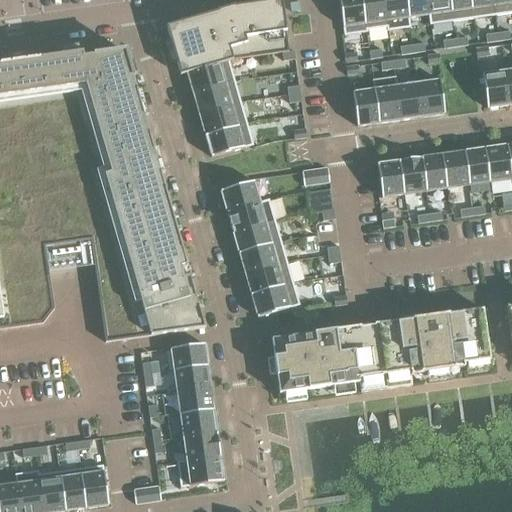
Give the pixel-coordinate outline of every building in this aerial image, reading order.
[(282,53),(288,52),(285,32),(286,32),(281,0),(234,7),(234,6),(217,11),(217,12),(165,27),(180,76),(187,74),(229,62),(236,60),(263,56),(282,53)] [(360,0),(338,0),(342,27),(342,28),(343,36),(365,33),(365,31),(364,25),(365,25),(360,0)] [(382,0),(360,0),(365,25),(364,25),(365,31),(386,28),(387,28),(382,0)] [(404,0),(382,0),(387,28),(386,28),(387,32),(387,31),(409,28),(410,28),(409,19),(407,19),(404,0)] [(426,0),(404,0),(407,19),(409,19),(428,16),(429,16),(426,0)] [(448,0),(426,0),(429,16),(428,16),(429,26),(430,26),(452,22),(448,0)] [(470,0),(448,0),(452,22),(473,19),(470,0)] [(492,0),(470,0),(473,19),(495,16),(496,16),(494,7),(493,7),(492,0)] [(511,0),(492,0),(493,7),(494,7),(496,16),(511,13),(511,0)] [(497,34),(498,42),(510,40),(509,32),(497,34)] [(486,44),(498,42),(497,34),(485,35),(486,44)] [(467,46),(466,38),(454,40),(455,48),(467,46)] [(443,50),(455,48),(454,40),(442,41),(443,50)] [(425,52),(423,44),(411,46),(413,54),(425,52)] [(401,56),(413,54),(411,46),(399,47),(401,56)] [(475,50),(476,58),(489,56),(487,48),(475,50)] [(0,330),(42,325),(53,310),(48,273),(45,248),(91,241),(95,266),(105,343),(204,329),(189,277),(184,279),(180,268),(186,266),(132,80),(135,79),(126,50),(93,55),(93,57),(84,58),(83,53),(0,64),(0,330)] [(370,60),(382,58),(381,50),(368,52),(370,60)] [(283,62),(295,60),(294,52),(288,52),(282,53),(283,62)] [(356,62),(356,61),(355,54),(343,55),(344,63),(356,62)] [(428,65),(440,63),(439,55),(426,57),(428,65)] [(404,60),(392,62),(393,70),(405,68),(404,60)] [(193,95),(235,83),(229,62),(187,74),(193,95)] [(393,70),(392,62),(380,63),(381,72),(393,70)] [(359,75),(358,67),(357,67),(345,68),(346,76),(359,75)] [(509,106),(504,72),(482,75),(486,109),(509,106)] [(374,90),(379,124),(400,121),(395,87),(396,87),(395,77),(394,77),(373,81),(372,81),(373,90),(374,90)] [(417,84),(422,118),(444,115),(440,82),(439,81),(417,84)] [(199,116),(241,103),(235,83),(193,95),(199,116)] [(417,84),(396,87),(395,87),(400,121),(422,118),(417,84)] [(288,96),(300,94),(298,86),(287,88),(288,96)] [(352,94),(356,127),(379,124),(374,90),(373,90),(351,93),(352,94)] [(289,104),(301,102),(300,94),(288,96),(289,104)] [(204,136),(247,124),(241,103),(199,116),(204,136)] [(247,124),(204,136),(211,158),(252,146),(253,146),(247,124)] [(293,132),(294,140),(306,139),(305,130),(293,132)] [(511,180),(506,146),(484,150),(489,183),(511,180)] [(489,183),(484,150),(463,153),(468,186),(489,183)] [(463,153),(442,156),(446,189),(468,186),(463,153)] [(420,159),(425,192),(446,189),(442,156),(420,159)] [(420,159),(399,162),(404,196),(425,192),(420,159)] [(404,196),(399,162),(377,165),(381,199),(404,196)] [(316,171),(301,173),(303,187),(329,183),(327,169),(316,171)] [(227,213),(260,204),(253,182),(220,192),(227,213)] [(260,204),(227,213),(233,234),(275,222),(269,201),(260,204)] [(503,213),(511,211),(511,202),(502,204),(503,213)] [(320,205),(321,214),(333,212),(332,204),(320,205)] [(483,207),(471,209),(472,217),(484,215),(483,207)] [(472,217),(471,209),(459,210),(460,219),(472,217)] [(322,222),(334,220),(333,212),(321,214),(322,222)] [(441,213),(429,215),(430,223),(442,221),(441,213)] [(418,225),(430,223),(429,215),(416,216),(418,225)] [(382,230),(395,228),(393,220),(381,222),(382,230)] [(239,255),(281,243),(275,222),(233,234),(239,255)] [(281,243),(239,255),(245,276),(287,263),(281,243)] [(326,249),(327,257),(339,255),(338,247),(326,249)] [(340,263),(339,255),(327,257),(328,265),(340,263)] [(251,296),(293,284),(287,263),(245,276),(251,296)] [(293,284),(251,296),(257,318),(277,312),(299,306),(293,284)] [(346,305),(345,297),(333,299),(334,307),(339,306),(346,305)] [(271,340),(278,394),(319,388),(359,383),(360,393),(412,386),(410,376),(464,368),(463,364),(490,361),(483,310),(271,340)] [(173,372),(207,367),(204,345),(170,349),(173,372)] [(143,376),(151,375),(149,363),(142,364),(143,376)] [(173,372),(176,393),(210,389),(207,367),(173,372)] [(153,387),(151,375),(143,376),(145,388),(153,387)] [(179,415),(213,410),(210,389),(176,393),(179,415)] [(147,407),(149,419),(157,418),(155,406),(147,407)] [(179,415),(183,439),(217,434),(213,410),(179,415)] [(159,430),(151,431),(153,443),(161,442),(159,430)] [(186,462),(220,457),(217,434),(183,439),(186,462)] [(76,443),(77,451),(89,449),(88,441),(76,443)] [(153,443),(154,455),(162,454),(161,442),(153,443)] [(64,445),(65,453),(77,451),(76,443),(64,445)] [(45,447),(33,449),(35,457),(46,455),(45,447)] [(33,449),(21,451),(23,459),(35,457),(33,449)] [(224,482),(223,482),(220,457),(186,462),(177,464),(180,488),(224,482)] [(108,506),(106,491),(103,466),(80,469),(86,509),(108,506)] [(80,469),(59,472),(64,511),(66,511),(86,509),(80,469)] [(16,484),(17,484),(20,511),(42,511),(37,475),(37,472),(15,475),(16,484)] [(42,511),(64,511),(59,472),(37,475),(42,511)] [(20,511),(17,484),(16,484),(0,486),(0,511),(20,511)] [(159,488),(133,491),(135,505),(161,501),(159,488)]
